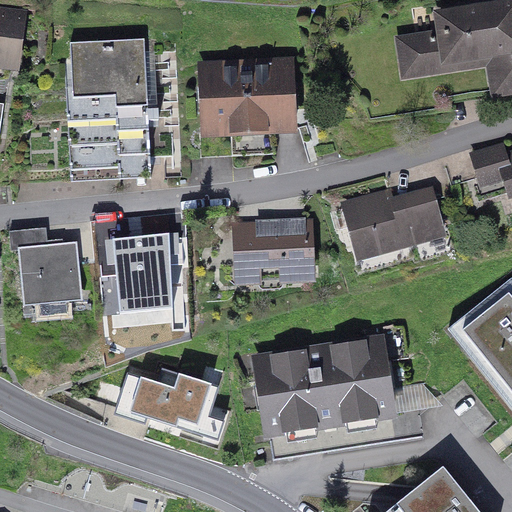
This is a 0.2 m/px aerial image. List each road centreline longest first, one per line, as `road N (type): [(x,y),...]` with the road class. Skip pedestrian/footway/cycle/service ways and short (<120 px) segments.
road 1 (residential): [(0,218),(344,174),(511,126)]
road 2 (residential): [(274,511),(0,396)]
road 3 (residential): [(274,511),(317,466),(449,434),(511,503)]
